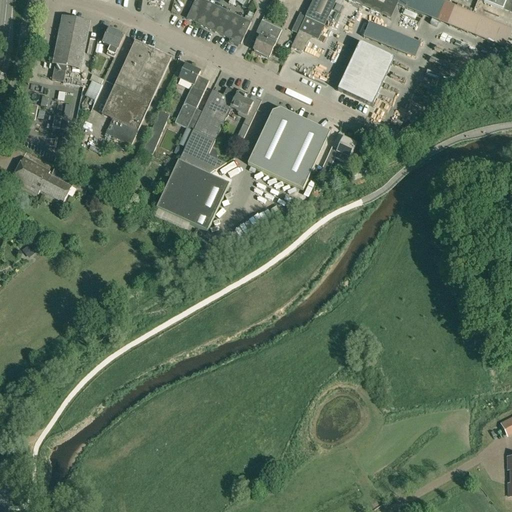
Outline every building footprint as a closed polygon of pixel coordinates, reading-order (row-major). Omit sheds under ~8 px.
[(238,47),(239,45),(241,46),(251,23),(201,0),(195,0),(186,20),(232,41),(230,44),(238,47)] [(314,0),(307,17),(306,19),(299,35),(298,34),(291,48),(301,53),(303,52),(309,41),(309,42),(311,41),(312,38),(318,40),(324,27),(325,27),(328,29),(330,28),(333,22),(328,19),(337,0),(346,0),(380,15),(386,0),(314,0)] [(511,0),(478,0),(484,3),(511,13),(511,14),(511,0)] [(306,19),(307,17),(300,14),(292,32),(298,34),(299,35),(306,19)] [(53,65),(55,66),(52,81),(64,84),(67,68),(81,71),(90,24),(63,18),(59,34),(57,33),(54,49),(56,50),(53,65)] [(266,59),(268,58),(269,58),(281,31),(261,22),(252,43),(257,45),(254,51),(261,54),(260,57),(266,59)] [(422,44),(370,22),(364,37),(416,58),(422,44)] [(100,31),(98,41),(103,44),(111,48),(107,56),(114,59),(125,37),(109,30),(107,35),(100,31)] [(106,135),(131,147),(171,59),(135,42),(102,116),(112,121),(106,135)] [(360,43),(340,93),(376,106),(395,57),(360,43)] [(188,130),(193,133),(194,133),(203,114),(196,111),(210,83),(199,78),(201,73),(186,66),(185,69),(179,67),(174,77),(193,86),(175,124),(188,130)] [(101,86),(103,81),(92,76),(90,82),(91,82),(101,86)] [(194,133),(180,164),(179,164),(157,211),(208,234),(230,186),(210,177),(227,165),(217,161),(218,157),(217,150),(213,149),(231,109),(238,95),(227,90),(224,97),(213,92),(203,114),(194,133)] [(237,115),(238,117),(245,121),(243,125),(249,128),(261,102),(239,91),(238,95),(231,109),(238,113),(237,115)] [(57,103),(56,116),(63,117),(65,104),(57,103)] [(330,133),(280,110),(273,114),(248,166),(304,192),(330,133)] [(143,152),(153,156),(170,116),(160,112),(143,152)] [(186,149),(193,133),(188,130),(180,146),(186,149)] [(59,140),(57,151),(64,152),(66,141),(59,140)] [(338,151),(333,148),(326,163),(323,169),(329,172),(335,159),(348,165),(357,146),(350,143),(345,140),(344,140),(338,151)] [(12,181),(37,195),(39,191),(63,204),(72,188),(48,175),(49,172),(24,158),(12,181)] [(127,201),(130,195),(124,192),(122,198),(127,201)] [(33,242),(25,248),(32,256),(40,250),(33,242)] [(507,437),(511,433),(511,419),(501,425),(507,437)]
